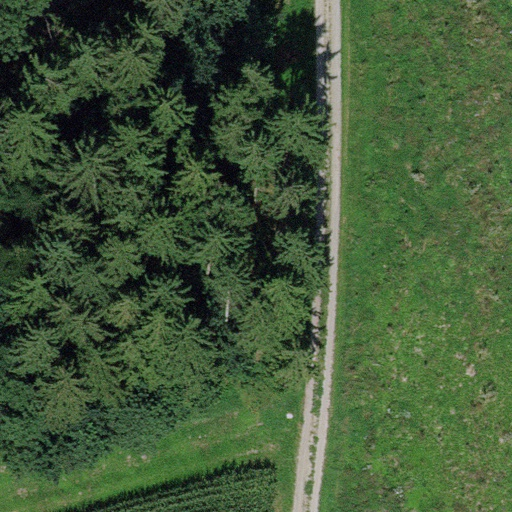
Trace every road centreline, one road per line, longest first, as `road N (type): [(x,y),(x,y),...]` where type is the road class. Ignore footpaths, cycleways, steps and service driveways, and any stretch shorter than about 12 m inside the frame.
road 1 (track): [(320,511),(346,168),(347,0)]
road 2 (track): [(168,0),(0,170)]
